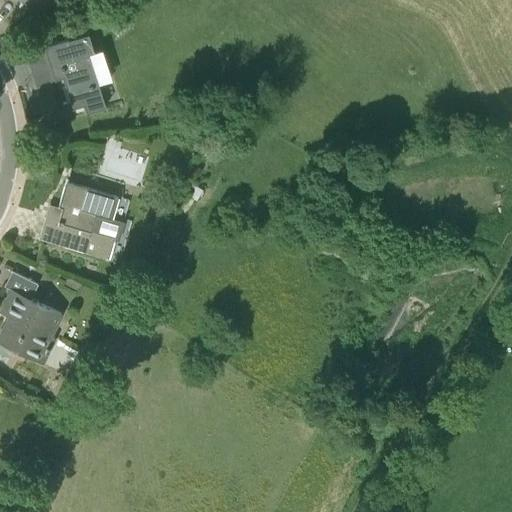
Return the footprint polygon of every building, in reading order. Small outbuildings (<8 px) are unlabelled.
[(123,17),(116,6),(101,15),(108,26),(123,17)] [(69,39),(53,44),(43,46),(44,48),(45,47),(50,63),(53,72),(47,74),(47,75),(60,71),(69,100),(62,102),(65,111),(84,105),(86,112),(104,107),(97,82),(89,85),(86,71),(92,69),(87,52),(75,56),(69,39)] [(114,237),(111,236),(91,230),(96,214),(111,218),(117,197),(65,181),(58,206),(62,208),(58,220),(57,221),(44,217),(38,238),(108,258),(114,237)] [(37,301),(37,302),(30,298),(37,283),(11,270),(4,285),(13,289),(2,311),(0,310),(0,311),(12,318),(11,320),(8,325),(5,324),(0,334),(0,351),(10,356),(14,349),(31,358),(44,364),(57,338),(50,335),(61,313),(37,301)] [(68,276),(64,284),(78,291),(82,283),(68,276)]
